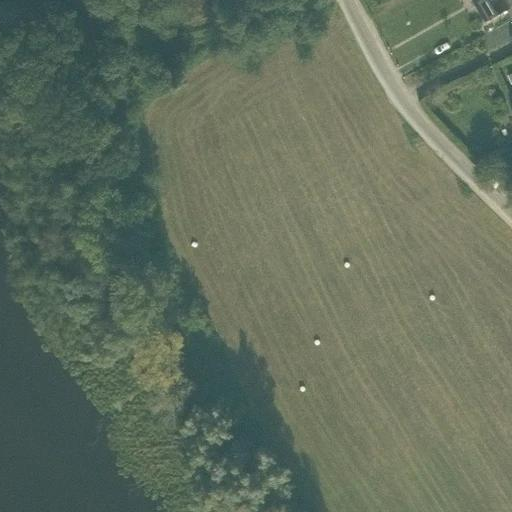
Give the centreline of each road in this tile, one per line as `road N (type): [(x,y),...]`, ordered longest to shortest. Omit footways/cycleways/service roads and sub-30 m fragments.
road 1 (residential): [(511,210),(390,85),(347,0)]
road 2 (track): [(301,0),(184,49),(144,45),(71,0)]
